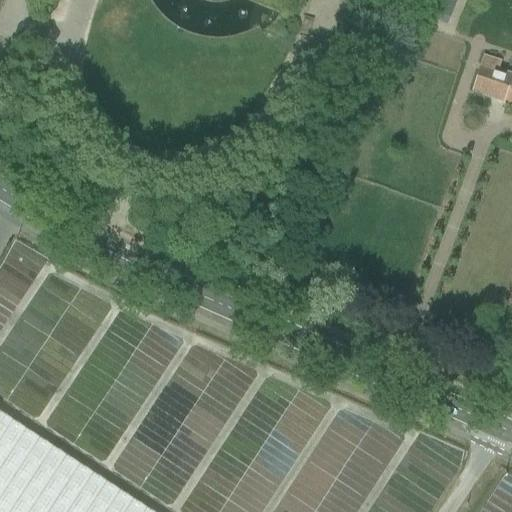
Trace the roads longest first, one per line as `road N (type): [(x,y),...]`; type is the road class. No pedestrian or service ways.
road 1 (secondary): [(495,429),(106,256),(0,190)]
road 2 (unknown): [(122,151),(172,151),(233,127),(295,77),(353,0)]
road 3 (unknown): [(83,0),(71,51),(77,94),(122,151)]
